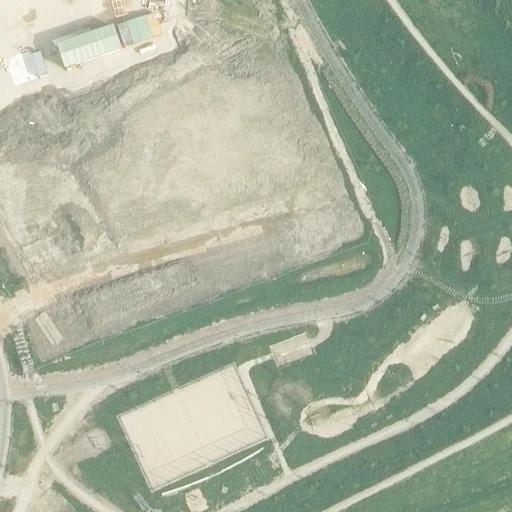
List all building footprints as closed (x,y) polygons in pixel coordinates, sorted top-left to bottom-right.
[(274,8),(232,22),(239,42),(236,44),(236,45),(281,29),(274,8)] [(281,29),(236,45),(244,65),(287,50),(281,31),(282,31),(281,29)] [(204,43),(197,46),(201,57),(209,55),(204,43)] [(287,50),(244,65),(250,84),(246,86),(246,87),(295,70),(295,69),(294,70),(287,50)] [(209,55),(201,57),(205,69),(212,66),(209,55)] [(295,70),(246,87),(253,108),(302,91),(295,70)] [(219,84),(211,87),(215,98),(223,96),(219,84)] [(302,91),(253,108),(260,128),(308,112),(302,92),(303,92),(302,91)] [(223,96),(215,98),(219,110),(226,107),(223,96)] [(14,100),(0,110),(0,123),(1,125),(21,110),(14,100)] [(308,112),(260,128),(260,129),(265,128),(272,147),(315,132),(308,112)] [(233,125),(225,128),(229,139),(237,136),(233,125)] [(315,132),(272,147),(279,169),(323,154),(315,132)] [(237,136),(229,139),(233,151),(241,148),(237,136)] [(50,142),(40,149),(44,155),(54,148),(50,142)] [(54,148),(44,155),(48,161),(58,155),(54,148)] [(244,157),(236,159),(240,171),(248,168),(244,157)] [(0,161),(0,182),(9,177),(0,161)] [(319,165),(307,170),(310,177),(322,173),(319,165)] [(307,170),(296,174),(299,181),(310,177),(307,170)] [(9,177),(0,182),(0,213),(23,199),(9,177)] [(278,179),(266,183),(269,191),(281,187),(278,179)] [(266,183),(255,187),(258,195),(269,191),(266,183)] [(339,189),(317,197),(336,246),(337,246),(337,244),(357,237),(354,228),(355,228),(347,206),(346,207),(339,189)] [(246,190),(234,195),(237,202),(249,198),(246,190)] [(317,197),(297,205),(316,254),(336,246),(317,197)] [(75,200),(65,206),(69,213),(79,206),(75,200)] [(297,205),(277,212),(295,260),(314,253),(315,254),(316,254),(297,205)] [(65,206),(54,212),(58,219),(69,213),(65,206)] [(79,206),(69,213),(73,219),(83,213),(79,206)] [(277,212),(257,220),(275,268),(295,260),(277,212)] [(69,213),(58,219),(63,226),(73,219),(69,213)] [(83,213),(73,219),(77,226),(87,220),(83,213)] [(34,223),(0,241),(0,261),(1,261),(9,275),(3,278),(4,279),(11,294),(17,291),(23,303),(18,306),(36,338),(35,340),(37,341),(38,341),(41,333),(56,339),(54,347),(56,348),(57,346),(104,329),(105,329),(103,323),(118,317),(120,322),(120,323),(149,312),(147,306),(163,300),(165,306),(193,296),(194,295),(192,289),(207,284),(209,290),(210,289),(226,284),(208,233),(209,232),(205,221),(193,226),(194,230),(196,236),(170,245),(69,283),(75,298),(61,304),(53,290),(58,288),(54,281),(64,275),(41,234),(47,231),(50,229),(44,216),(34,222),(34,223)] [(73,219),(63,226),(67,233),(77,226),(73,219)] [(87,220),(77,226),(81,233),(92,226),(87,220)] [(257,220),(236,228),(254,276),(275,268),(257,220)] [(77,226),(67,233),(71,239),(81,233),(77,226)]
